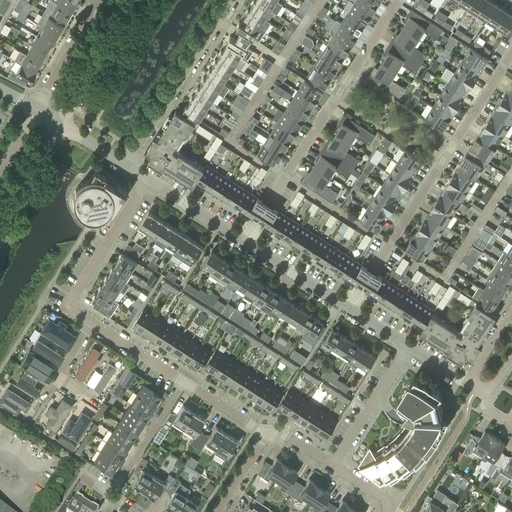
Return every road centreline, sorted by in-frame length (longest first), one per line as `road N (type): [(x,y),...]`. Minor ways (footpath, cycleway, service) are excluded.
road 1 (residential): [(362,286),(511,47)]
road 2 (residential): [(257,220),(398,0)]
road 3 (residential): [(125,166),(231,0)]
road 4 (residential): [(91,324),(66,308),(146,180)]
road 5 (tertiary): [(55,124),(133,0)]
road 6 (residential): [(332,466),(408,348)]
road 7 (residential): [(36,108),(102,0)]
road 8 (residential): [(348,308),(243,242)]
